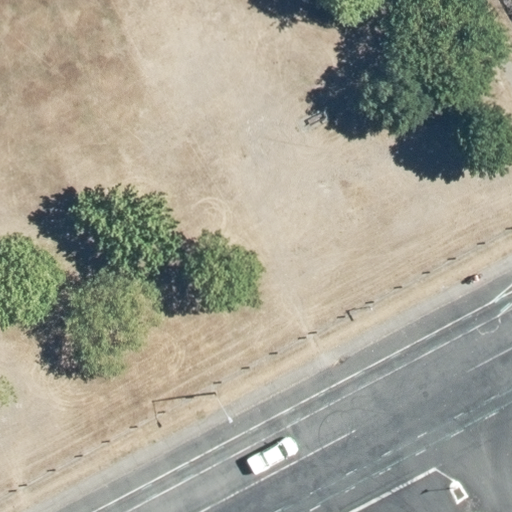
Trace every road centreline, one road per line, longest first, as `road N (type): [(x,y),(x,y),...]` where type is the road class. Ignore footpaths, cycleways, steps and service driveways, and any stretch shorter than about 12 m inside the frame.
road 1 (tertiary): [(423,397),(205,511)]
road 2 (residential): [(482,511),(423,397)]
